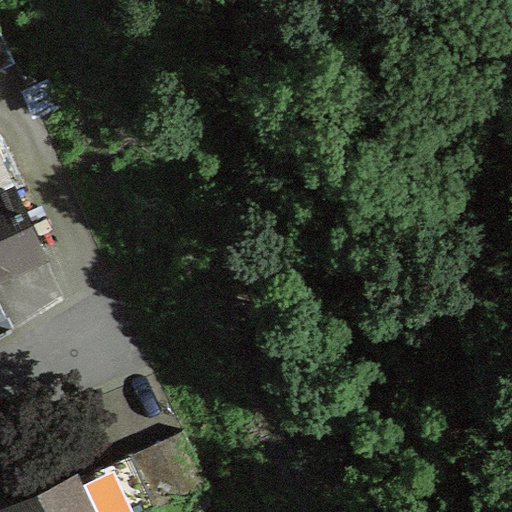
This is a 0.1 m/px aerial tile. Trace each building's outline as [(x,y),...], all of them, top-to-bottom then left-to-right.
[(0,68),(16,60),(0,27),(0,68)] [(0,268),(44,248),(0,153),(0,268)] [(184,427),(158,439),(184,494),(209,482),(184,427)] [(158,439),(132,451),(155,502),(157,506),(184,494),(158,439)] [(132,451),(77,477),(93,511),(132,511),(155,502),(132,451)] [(93,511),(77,477),(7,509),(8,511),(93,511)]
